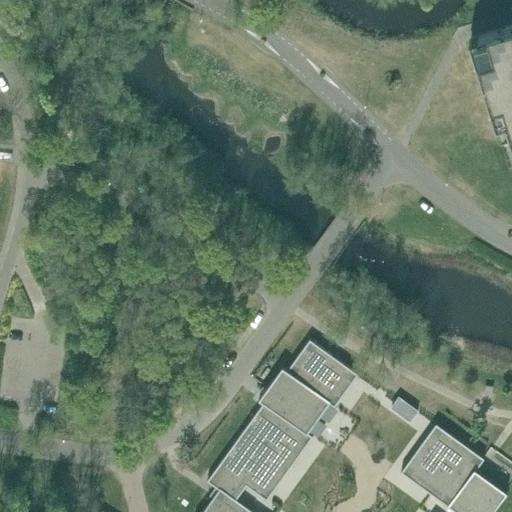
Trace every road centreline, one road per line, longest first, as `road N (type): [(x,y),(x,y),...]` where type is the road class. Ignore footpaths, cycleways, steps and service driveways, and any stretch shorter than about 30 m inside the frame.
road 1 (residential): [(123,449),(166,436),(197,415),(397,153)]
road 2 (residential): [(397,153),(271,38),(214,0)]
road 3 (residential): [(511,245),(397,153)]
road 4 (residential): [(0,436),(123,449)]
